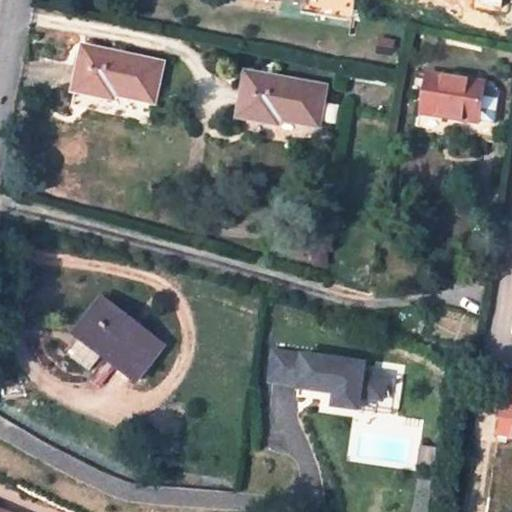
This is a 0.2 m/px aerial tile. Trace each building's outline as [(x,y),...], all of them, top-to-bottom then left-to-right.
[(304,0),(304,5),(302,16),(352,25),(355,0),(304,0)] [(152,102),(159,66),(84,51),(74,91),(117,100),(117,95),(152,102)] [(511,134),(511,87),(427,75),(421,115),(478,124),(476,142),(510,146),(511,134)] [(318,125),(324,91),(247,77),(239,117),(277,124),(278,119),(318,125)] [(328,257),(313,258),(314,269),(328,267),(328,257)] [(162,347),(101,302),(75,336),(79,340),(106,361),(134,383),(162,347)] [(79,340),(68,354),(95,375),(106,361),(79,340)] [(364,367),(275,355),(271,383),(299,386),(299,389),(336,395),(334,408),(359,411),(361,399),(383,402),(385,379),(363,376),(364,367)]
